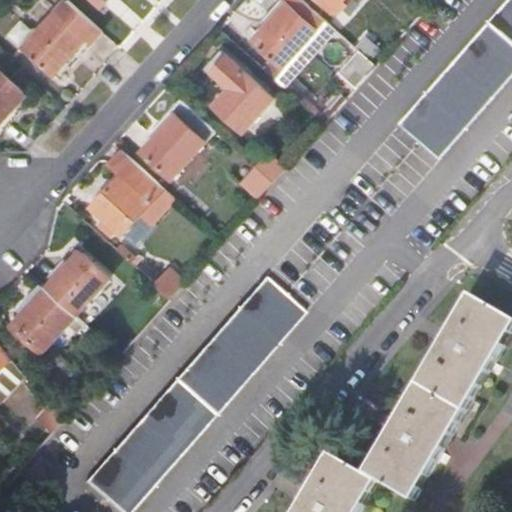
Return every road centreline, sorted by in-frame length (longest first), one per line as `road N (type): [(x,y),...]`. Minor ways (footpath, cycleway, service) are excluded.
road 1 (residential): [(221,511),(472,228)]
road 2 (residential): [(0,228),(212,0)]
